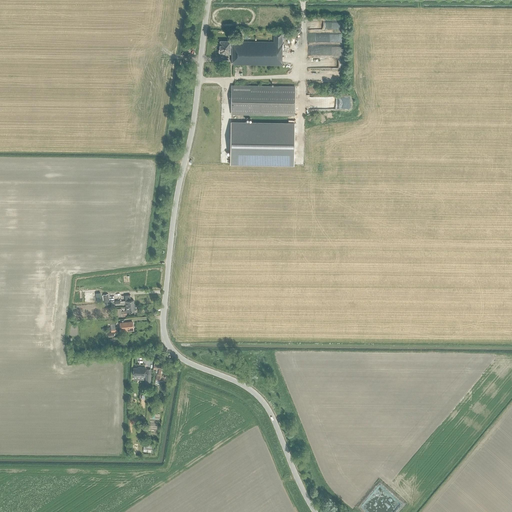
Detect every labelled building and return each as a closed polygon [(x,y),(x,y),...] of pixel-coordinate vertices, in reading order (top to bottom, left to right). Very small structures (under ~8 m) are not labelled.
[(283,32),(274,32),(274,43),(233,42),(233,43),(230,43),(230,42),(220,42),(220,49),(219,51),(219,52),(220,53),(220,54),(230,54),(230,49),(233,49),(232,64),(282,65),(283,32)] [(342,73),(324,73),(324,81),(342,81),(342,73)] [(295,87),(232,86),(231,114),(295,115),(295,87)] [(295,123),(231,123),(230,164),(294,165),(295,123)] [(131,301),(130,295),(125,296),(125,301),(120,302),(120,301),(115,301),(116,305),(126,304),(126,307),(135,306),(135,304),(134,304),(133,300),(131,301)] [(121,309),(114,309),(115,317),(122,316),(122,317),(127,316),(126,311),(121,311),(121,309)] [(130,322),(120,323),(121,333),(134,331),(133,324),(130,324),(130,322)] [(117,327),(115,327),(115,323),(109,324),(110,331),(111,331),(111,332),(118,331),(117,327)] [(155,362),(154,369),(157,370),(156,380),(155,384),(155,385),(163,386),(163,381),(165,381),(166,376),(164,376),(164,373),(166,374),(167,365),(158,363),(158,362),(155,362)] [(141,369),(133,368),(133,375),(145,376),(145,368),(141,368),(141,369)] [(481,399),(480,397),(473,396),(472,396),(473,397),(472,401),(471,401),(471,399),(470,399),(470,398),(468,413),(467,413),(467,416),(466,416),(464,416),(464,419),(465,423),(465,419),(465,418),(466,418),(470,417),(471,422),(472,414),(475,414),(477,420),(477,415),(477,413),(477,411),(478,408),(479,413),(481,399)] [(164,403),(157,403),(157,405),(155,404),(154,411),(163,412),(164,403)] [(323,439),(316,440),(318,445),(318,443),(323,456),(323,453),(325,460),(326,463),(338,461),(339,461),(338,459),(334,449),(334,446),(337,445),(336,443),(335,439),(331,439),(330,436),(328,436),(323,437),(323,439)] [(144,445),(143,452),(152,453),(152,445),(144,445)]
